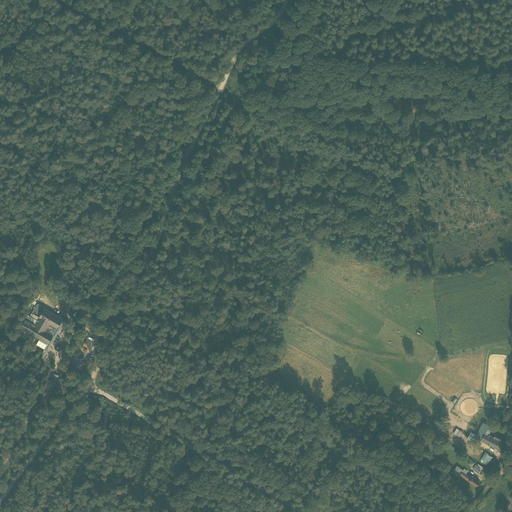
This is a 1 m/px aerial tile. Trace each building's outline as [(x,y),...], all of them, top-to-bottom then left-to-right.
[(28,316),(36,320),(41,311),(42,310),(34,306),(28,316)] [(45,346),(50,337),(42,333),(47,326),(54,330),(59,321),(41,311),(36,320),(33,326),(27,335),(45,346)] [(19,331),(27,335),(33,326),(29,323),(31,320),(27,318),(23,316),(16,329),(19,331)] [(36,320),(28,316),(27,318),(31,320),(29,323),(33,326),(36,320)] [(55,331),(54,330),(47,326),(42,333),(50,337),(51,338),(55,331)] [(48,349),(42,358),(51,363),(57,354),(48,349)] [(475,438),(494,448),(498,440),(494,437),(489,434),(492,428),(483,423),(476,435),(475,438)] [(342,441),(346,433),(335,428),(331,436),(323,431),(322,433),(321,433),(321,434),(322,434),(321,436),(320,435),(320,436),(320,438),(319,437),(318,438),(319,438),(319,440),(318,439),(317,440),(318,440),(317,442),(317,441),(316,442),(344,457),(345,456),(344,456),(345,454),(346,455),(346,454),(345,454),(346,452),(347,453),(347,452),(346,452),(347,450),(348,451),(348,450),(347,450),(348,448),(349,449),(349,448),(348,447),(350,445),(342,441)] [(494,437),(498,440),(500,441),(502,436),(496,433),(494,437)] [(474,439),(468,436),(466,440),(472,444),(474,439)] [(504,443),(500,441),(498,440),(494,448),(500,451),(501,448),(504,443)] [(487,466),(493,457),(485,452),(479,461),(487,466)] [(475,465),(472,469),(479,474),(482,469),(475,465)] [(458,476),(459,475),(463,470),(457,466),(453,472),(458,476)] [(459,475),(468,481),(470,478),(466,475),(468,472),(463,469),(463,470),(459,475)] [(468,481),(476,486),(479,482),(472,476),(470,478),(468,481)]
